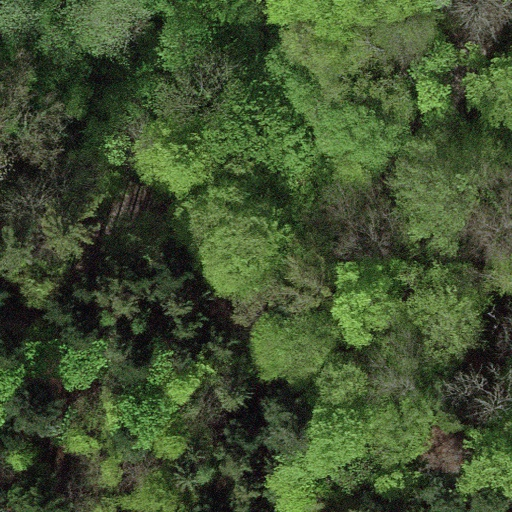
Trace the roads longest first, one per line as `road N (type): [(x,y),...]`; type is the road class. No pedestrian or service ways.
road 1 (track): [(0,242),(153,207),(312,203),(355,194),(391,175),(421,145),(507,0)]
road 2 (track): [(28,233),(63,320),(66,355),(54,402),(0,486)]
